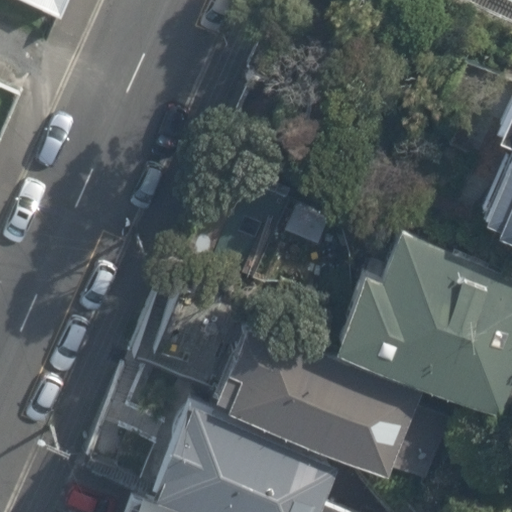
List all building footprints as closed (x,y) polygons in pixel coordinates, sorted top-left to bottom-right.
[(32,25),(0,11),(0,55),(17,63),(32,25)] [(511,84),(465,190),(511,210),(511,84)] [(511,260),(390,208),(371,252),(352,244),(322,313),(511,395),(511,260)] [(426,372),(242,293),(209,371),(393,450),(426,372)] [(337,443),(180,372),(138,467),(238,511),(395,511),(321,478),(337,443)] [(221,511),(131,472),(113,511),(221,511)]
